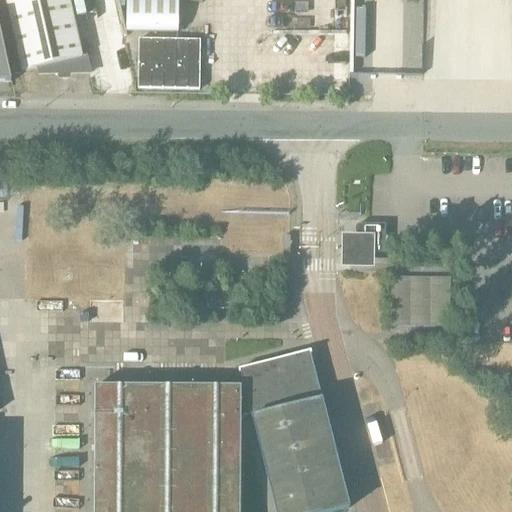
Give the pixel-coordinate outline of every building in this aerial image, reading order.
[(4,0),(21,73),(37,69),(38,74),(89,73),(85,57),(81,58),(68,0),(4,0)] [(178,33),(178,0),(127,0),(127,31),(178,33)] [(0,82),(10,83),(0,36),(0,82)] [(138,40),(137,89),(199,90),(200,41),(138,40)] [(366,253),(384,253),(385,225),(367,225),(357,225),(357,236),(356,243),(354,243),(353,244),(351,245),(350,246),(349,247),(348,248),(348,249),(348,250),(347,252),(348,254),(348,255),(348,257),(349,258),(351,259),(352,260),(354,261),(356,262),(358,262),(359,261),(361,261),(363,259),(364,258),(365,257),(366,255),(366,253)] [(449,279),(389,278),(388,327),(449,328),(449,279)] [(307,353),(240,371),(276,511),(331,511),(347,508),(307,353)] [(239,511),(240,388),(93,387),(92,511),(239,511)]
